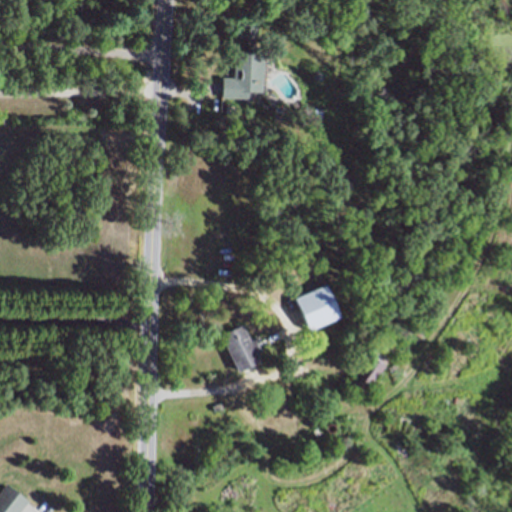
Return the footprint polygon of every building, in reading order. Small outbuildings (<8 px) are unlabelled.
[(239,20),(256,21),(256,37),(238,36),(239,20)] [(233,49),(261,50),(259,90),(245,89),(245,95),(221,94),(222,74),(231,75),(233,49)] [(423,329),(418,339),(401,331),(407,320),(423,329)] [(251,340),(256,351),(252,354),(256,363),(237,373),(232,362),(229,363),(216,336),(219,335),(239,326),(247,342),(251,340)] [(363,394),(360,398),(344,386),(347,383),(382,332),(398,343),(363,394)] [(383,433),(408,441),(414,424),(389,416),(383,433)] [(0,511),(0,488),(4,483),(26,499),(16,511),(0,511)]
